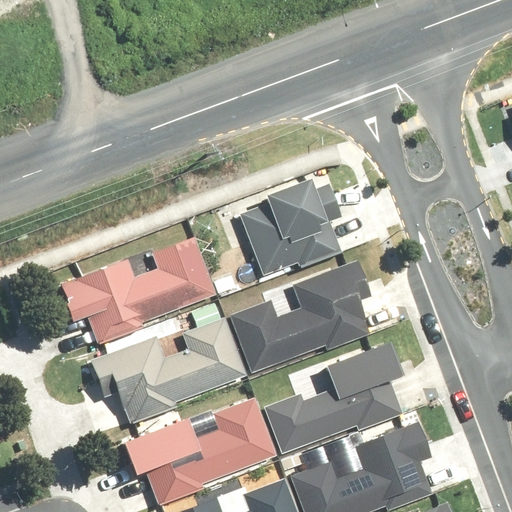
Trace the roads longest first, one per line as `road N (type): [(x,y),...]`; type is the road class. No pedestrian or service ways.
road 1 (secondary): [(347,58),(0,187)]
road 2 (residential): [(459,360),(347,58)]
road 3 (residential): [(422,30),(511,329)]
road 4 (residential): [(511,494),(459,360)]
